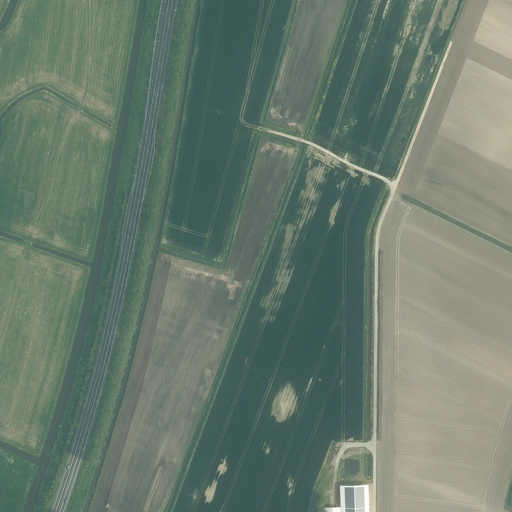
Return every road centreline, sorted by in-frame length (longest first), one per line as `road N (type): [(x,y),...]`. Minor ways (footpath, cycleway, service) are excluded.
road 1 (trunk): [(167,0),(95,379),(53,511)]
road 2 (trunk): [(61,511),(112,334),(174,0)]
road 3 (track): [(374,444),(378,231),(451,41)]
road 4 (track): [(395,185),(264,129)]
